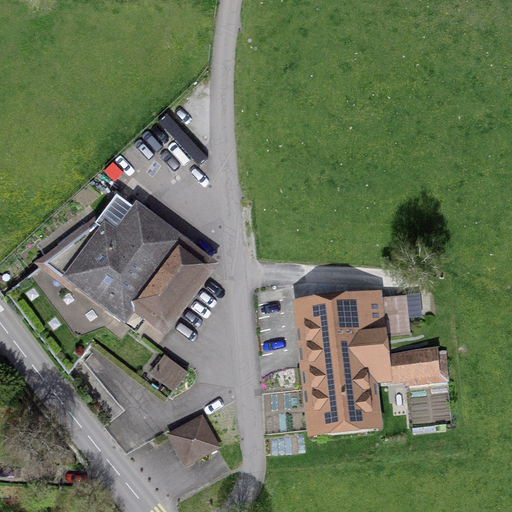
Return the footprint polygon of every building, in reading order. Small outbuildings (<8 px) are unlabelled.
[(71,278),(117,312),(113,316),(120,321),(132,305),(163,328),(209,267),(117,197),(96,225),(105,232),(104,232),(71,278)] [(94,342),(113,316),(117,312),(71,278),(104,232),(96,225),(7,294),(68,376),(94,342)] [(351,267),(314,266),(314,278),(350,280),(351,267)] [(361,383),(387,380),(386,378),(384,358),(377,299),(309,307),(322,428),(365,423),(361,383)] [(169,398),(188,372),(120,321),(113,316),(94,342),(169,398)] [(447,380),(444,351),(384,358),(386,378),(407,376),(408,384),(447,380)] [(170,436),(186,464),(217,447),(201,419),(170,436)]
